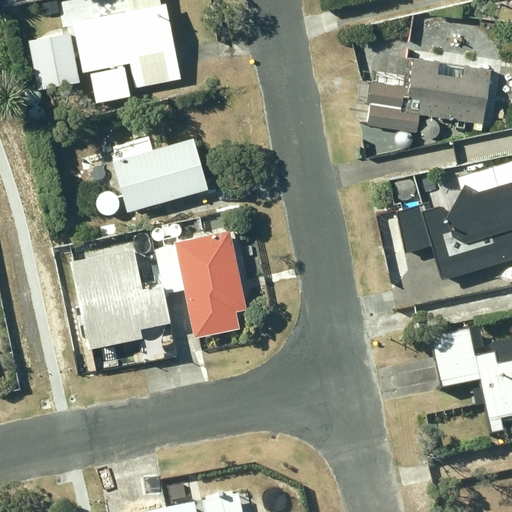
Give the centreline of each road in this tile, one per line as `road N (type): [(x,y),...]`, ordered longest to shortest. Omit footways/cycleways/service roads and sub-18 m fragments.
road 1 (residential): [(276,0),(342,380)]
road 2 (residential): [(342,380),(0,443)]
road 3 (residential): [(342,380),(374,511)]
